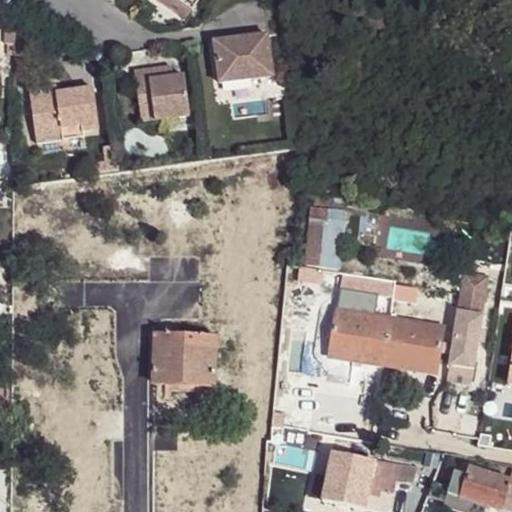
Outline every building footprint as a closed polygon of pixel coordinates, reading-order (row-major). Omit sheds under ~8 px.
[(220,83),(276,76),(270,31),(214,38),(220,83)] [(172,64),(149,68),(150,76),(173,73),(172,64)] [(150,76),(149,68),(136,69),(144,123),(191,115),(183,72),(173,73),(150,76)] [(62,126),(82,123),(99,121),(94,85),(57,89),(57,83),(31,86),(39,142),(63,139),(62,126)] [(84,136),(82,123),(62,126),(63,139),(84,136)] [(314,203),(308,266),(340,269),(347,205),(314,203)] [(242,253),(243,280),(285,279),(285,252),(242,253)] [(459,273),(453,312),(479,316),(485,277),(459,273)] [(373,309),(385,311),(389,283),(377,280),(373,309)] [(378,365),(385,318),(331,310),(325,342),(355,348),(353,360),(378,365)] [(479,316),(453,312),(441,383),(467,387),(479,316)] [(511,314),(509,328),(511,328),(503,382),(511,383),(511,314)] [(438,328),(385,318),(378,365),(400,369),(402,357),(433,362),(438,328)] [(215,349),(215,336),(155,334),(152,384),(213,388),(215,349)] [(221,336),(215,336),(215,349),(245,350),(245,340),(221,339),(221,336)] [(355,348),(325,342),(323,355),(353,360),(355,348)] [(431,375),(433,362),(402,357),(400,369),(431,375)] [(284,428),(310,431),(311,415),(286,411),(284,428)] [(368,494),(377,462),(331,452),(321,498),(364,508),(368,494)] [(392,495),(396,480),(413,481),(415,469),(377,462),(368,494),(379,496),(380,490),(392,495)] [(449,489),(446,500),(460,504),(462,498),(511,511),(511,473),(509,482),(468,470),(466,476),(453,473),(449,489)]
